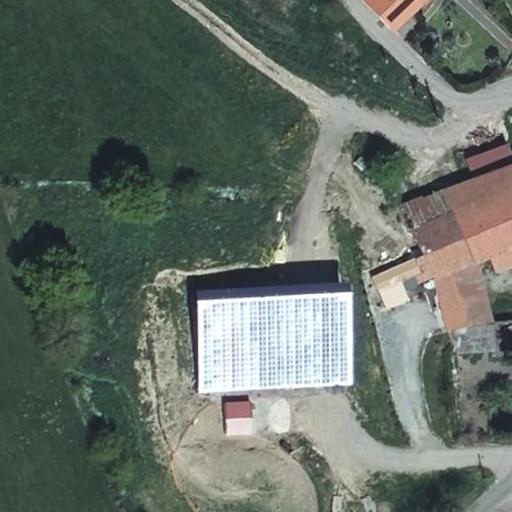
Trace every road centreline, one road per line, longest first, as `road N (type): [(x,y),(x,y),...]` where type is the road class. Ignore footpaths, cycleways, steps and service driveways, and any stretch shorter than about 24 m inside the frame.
road 1 (track): [(186,0),(259,57),(401,142),(436,147),(462,118),(460,100)]
road 2 (residential): [(346,0),(442,94),(460,100),(511,91)]
